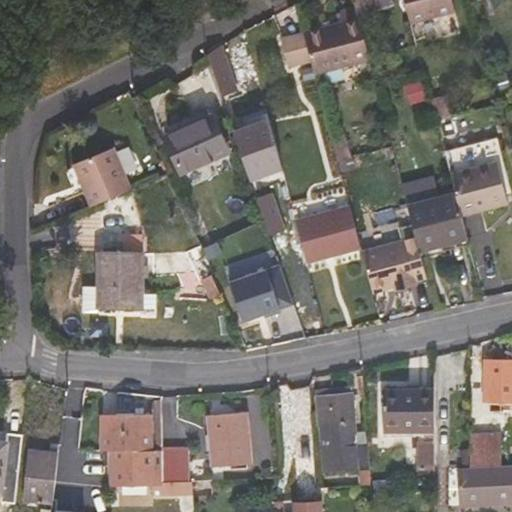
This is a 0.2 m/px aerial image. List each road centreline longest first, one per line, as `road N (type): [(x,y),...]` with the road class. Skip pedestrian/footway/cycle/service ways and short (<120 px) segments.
road 1 (residential): [(511,312),(339,353),(193,372),(23,352)]
road 2 (residential): [(260,0),(58,107),(34,130),(21,189),(23,352)]
